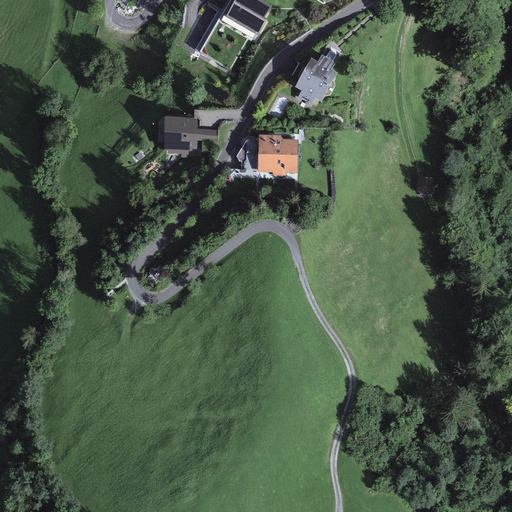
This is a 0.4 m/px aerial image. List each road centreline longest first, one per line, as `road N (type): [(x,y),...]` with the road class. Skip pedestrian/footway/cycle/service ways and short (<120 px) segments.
road 1 (residential): [(367,0),(277,62),(199,198),(134,271),(139,292),(154,298),(261,226),(287,235)]
road 2 (track): [(287,235),(353,381),(334,453),(339,511)]
road 3 (track): [(409,0),(396,70),(414,190),(430,205)]
